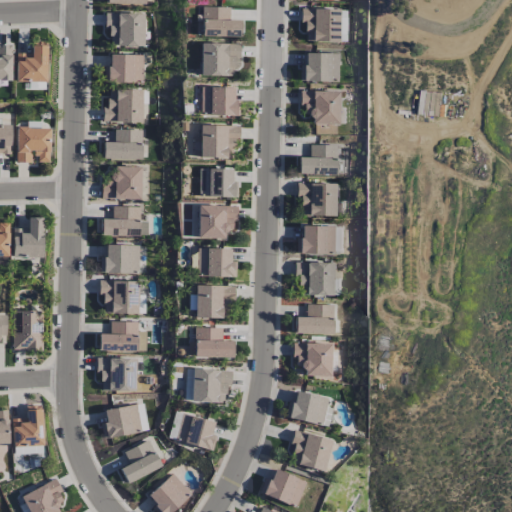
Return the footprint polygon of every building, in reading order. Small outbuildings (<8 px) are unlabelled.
[(229,7),(202,6),(201,36),(240,37),(240,20),(229,20),(229,7)] [(339,42),(340,9),(300,8),(300,23),(305,23),(305,41),(339,42)] [(143,13),(104,13),(104,28),(109,28),(109,46),(143,47),(143,13)] [(233,77),(234,59),(239,59),(239,44),(200,43),(199,76),(233,77)] [(30,53),(16,53),(15,81),(45,82),(46,46),(30,45),(30,53)] [(11,47),(0,46),(0,80),(10,81),(11,47)] [(300,65),(299,82),(338,82),(338,53),(305,53),(305,65),(300,65)] [(142,83),(143,55),(109,54),(108,66),(103,66),(103,83),(142,83)] [(236,88),(200,86),(199,115),(235,116),(236,88)] [(141,123),(141,90),(107,89),(107,107),(102,107),(102,122),(141,123)] [(338,125),(339,92),(301,91),(300,116),(311,116),(311,124),(338,125)] [(10,124),(0,124),(0,153),(10,154),(10,124)] [(192,157),(235,158),(236,126),(199,125),(199,136),(192,136),(192,157)] [(49,127),(16,127),(15,162),(32,163),(33,162),(48,162),(49,127)] [(102,159),(140,160),(141,130),(113,130),(113,142),(102,142),(102,159)] [(297,175),(336,176),(336,145),(309,145),(309,157),(298,157),(297,175)] [(140,166),(113,166),(113,174),(102,174),(102,199),(139,200),(140,166)] [(198,196),(236,197),(236,182),(231,181),(231,169),(198,169),(198,196)] [(298,217),(335,217),(335,184),(299,183),(298,217)] [(236,206),(197,205),(196,238),(223,239),(223,231),(232,231),(232,221),(236,221),(236,206)] [(140,206),(111,206),(111,219),(99,219),(99,236),(147,236),(147,228),(140,228),(140,206)] [(11,257),(41,258),(42,218),(27,218),(27,229),(12,228),(11,257)] [(0,257),(7,257),(8,223),(0,222),(0,257)] [(333,254),(334,226),(301,225),(301,238),(296,238),(295,253),(333,254)] [(99,257),(99,273),(137,274),(138,245),(105,245),(104,257),(99,257)] [(234,277),(234,261),(230,261),(230,249),(197,248),(196,276),(234,277)] [(333,263),(297,262),(297,296),(332,296),(333,263)] [(137,314),(137,281),(101,280),(100,313),(137,314)] [(234,286),(195,285),(194,318),(220,318),(221,299),(233,299),(234,286)] [(294,317),(293,334),(332,335),(333,305),(306,304),(305,317),(294,317)] [(41,311),(12,311),(12,350),(41,350),(41,311)] [(137,322),(109,321),(109,334),(98,334),(97,351),(145,352),(145,331),(137,331),(137,322)] [(193,357),(232,358),(232,340),(222,340),(222,328),(194,327),(193,357)] [(303,376),(330,376),(331,344),(293,343),(292,369),(303,369),(303,376)] [(134,391),(134,359),(95,358),(95,373),(100,373),(99,390),(134,391)] [(224,403),(225,386),(230,386),(231,370),(191,369),(190,401),(224,403)] [(287,402),(284,420),(329,426),(331,407),(326,406),(328,397),(294,392),(293,403),(287,402)] [(103,410),(105,422),(100,423),(103,439),(141,431),(135,404),(103,410)] [(11,418),(12,447),(42,446),(40,405),(25,405),(25,418),(11,418)] [(7,410),(0,410),(0,444),(8,444),(7,410)] [(215,436),(210,434),(214,423),(182,413),(174,440),(211,451),(215,436)] [(323,471),(331,440),(294,430),(285,462),(323,471)] [(160,467),(148,440),(122,451),(128,464),(118,469),(125,483),(160,467)] [(263,478),(258,494),(295,507),(305,481),(274,470),(270,480),(263,478)] [(147,495),(155,504),(151,508),(154,511),(170,511),(190,493),(171,473),(147,495)] [(28,511),(60,511),(56,503),(63,500),(54,479),(20,495),(28,511)]
